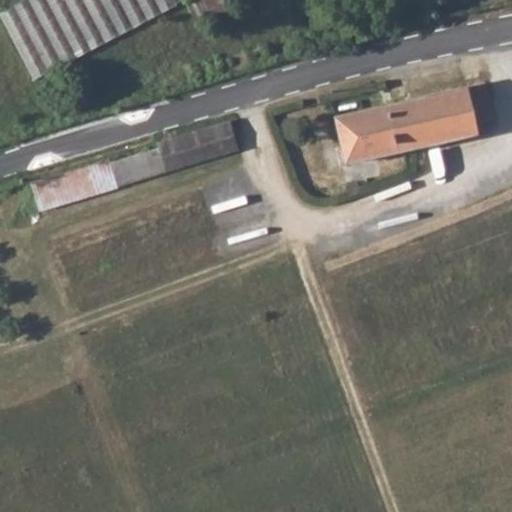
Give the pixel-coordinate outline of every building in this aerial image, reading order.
[(0,19),(18,53),(32,78),(84,51),(159,12),(174,4),(172,0),(20,0),(0,11),(0,19)] [(182,0),(195,24),(224,8),(219,0),(182,0)] [(483,81),(335,115),(345,161),(475,131),(472,114),(478,113),(480,119),(491,117),(483,81)] [(228,119),(156,141),(157,143),(158,146),(109,161),(117,186),(238,148),(228,119)] [(293,255),(85,327),(100,369),(307,298),(293,255)] [(316,316),(107,378),(119,419),(328,356),(316,316)] [(140,477),(349,413),(336,372),(127,436),(140,477)]
